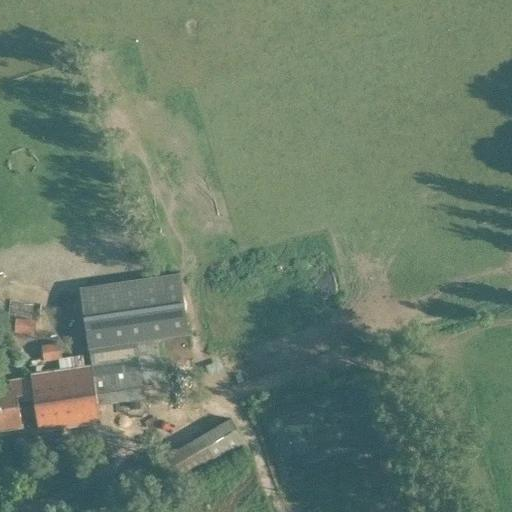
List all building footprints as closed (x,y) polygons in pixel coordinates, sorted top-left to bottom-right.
[(88,341),(92,365),(30,375),(31,379),(11,382),(11,386),(0,387),(0,427),(22,424),(18,400),(34,397),(39,430),(100,421),(98,403),(144,397),(142,383),(161,380),(155,338),(189,334),(180,273),(80,287),(88,341)] [(15,331),(34,334),(36,319),(16,317),(15,331)] [(58,343),(42,346),(43,353),(45,361),(63,358),(62,354),(60,346),(60,342),(58,343)] [(139,399),(129,400),(130,408),(140,407),(139,399)] [(232,418),(204,434),(220,462),(248,446),(232,418)]
